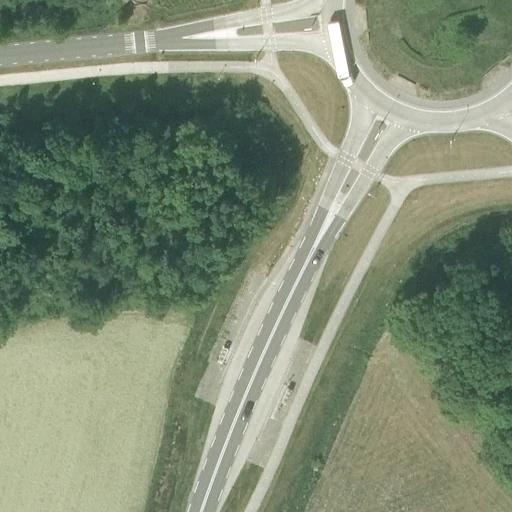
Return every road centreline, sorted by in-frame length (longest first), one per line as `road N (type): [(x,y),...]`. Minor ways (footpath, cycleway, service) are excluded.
road 1 (secondary): [(299,276),(201,511)]
road 2 (tertiary): [(138,44),(269,41),(334,51)]
road 3 (secondary): [(364,94),(299,276)]
road 4 (secondary): [(299,276),(408,119)]
road 5 (tertiary): [(323,0),(138,44)]
road 6 (tertiary): [(0,57),(138,44)]
